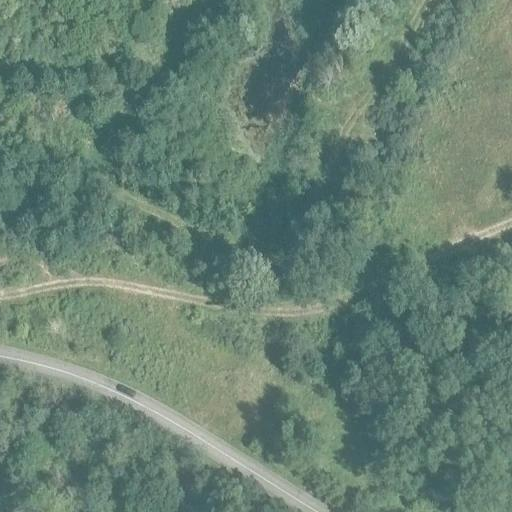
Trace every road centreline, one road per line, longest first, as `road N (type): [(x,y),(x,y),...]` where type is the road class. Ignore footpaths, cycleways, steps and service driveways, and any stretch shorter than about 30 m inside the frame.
road 1 (track): [(511,225),(329,307),(275,315),(85,281),(0,293)]
road 2 (track): [(280,258),(194,238),(119,190),(111,167),(110,150),(142,93),(206,0)]
road 3 (tertiary): [(316,511),(140,401),(0,353)]
road 4 (track): [(280,258),(317,229),(339,141),(432,0)]
